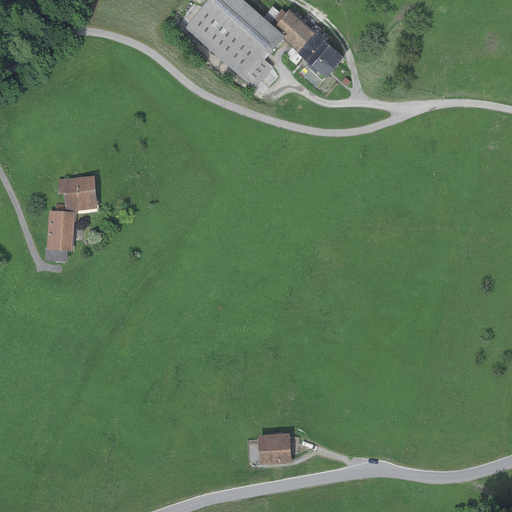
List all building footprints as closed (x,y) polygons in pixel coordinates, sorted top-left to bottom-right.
[(242,0),(211,0),(186,29),(253,89),(273,67),(265,60),(284,40),(285,38),(262,18),(242,0)] [(273,6),(262,18),(285,38),(284,40),(292,47),(284,56),(296,66),(302,59),(326,80),(345,59),(289,11),(286,14),(281,10),(280,12),(273,6)] [(97,177),(60,180),(61,195),(67,195),(68,212),(100,209),(97,177)] [(57,213),(52,212),(49,248),(48,248),(47,262),(69,263),(70,252),(74,252),(77,214),(64,213),(65,205),(57,204),(57,213)] [(292,434),(263,435),(264,464),(293,463),(292,434)]
